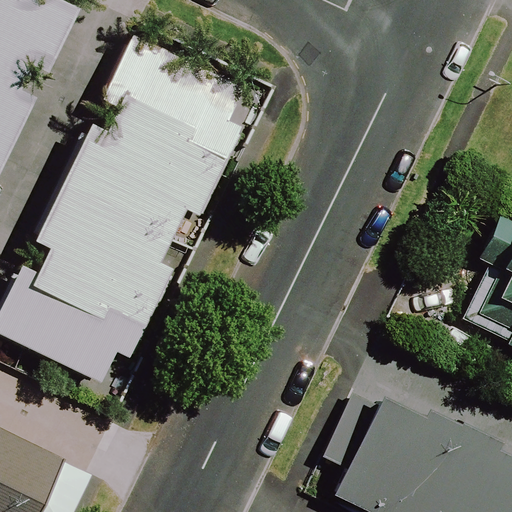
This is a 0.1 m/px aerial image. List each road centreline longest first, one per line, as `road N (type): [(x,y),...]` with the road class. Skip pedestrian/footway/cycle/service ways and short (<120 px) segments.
road 1 (residential): [(181,511),(411,42)]
road 2 (unknown): [(90,0),(0,206)]
